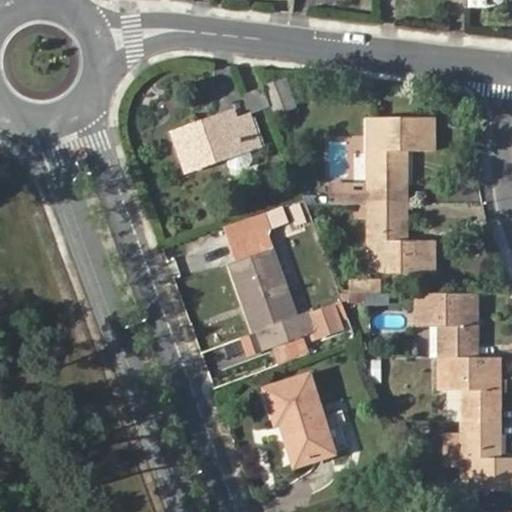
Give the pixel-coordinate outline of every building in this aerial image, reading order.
[(271,105),(265,87),(245,94),(252,112),(271,105)] [(198,129),(197,126),(176,133),(189,170),(259,145),(249,116),(236,121),(233,113),(211,121),(212,124),(198,129)] [(370,118),(371,203),(403,203),(402,150),(435,150),(435,118),(370,118)] [(211,121),(197,126),(198,129),(212,124),(211,121)] [(407,217),(408,203),(403,203),(371,203),(358,203),(358,217),(371,217),(371,273),(435,274),(435,240),(404,240),(404,218),(407,217)] [(252,215),(258,233),(288,223),(282,205),(252,215)] [(251,215),(221,225),(232,257),(262,247),(251,215)] [(232,265),(246,304),(252,302),(256,314),(251,316),(263,349),(317,329),(311,312),(297,317),(273,250),(232,265)] [(345,280),(346,293),(371,293),(371,280),(345,280)] [(477,357),(476,294),(418,293),(418,326),(439,326),(445,326),(445,357),(477,357)] [(252,302),(246,304),(251,316),(256,314),(252,302)] [(497,420),(500,420),(500,357),(477,357),(445,357),(441,357),(441,391),(461,390),(468,390),(469,420),(497,420)] [(281,426),(287,424),(292,423),(294,429),(289,430),(301,465),(338,452),(311,377),(269,392),(281,426)] [(469,420),(464,420),(465,490),(511,490),(511,457),(497,458),(497,420),(469,420)]
